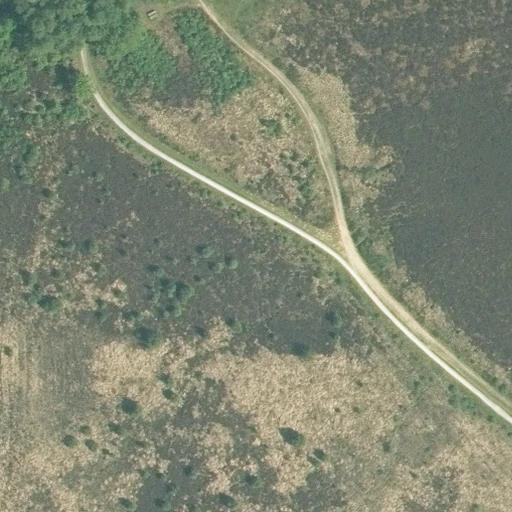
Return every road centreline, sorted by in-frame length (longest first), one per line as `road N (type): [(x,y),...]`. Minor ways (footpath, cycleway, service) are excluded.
road 1 (track): [(203,0),(308,116),(357,268)]
road 2 (track): [(357,268),(434,348),(511,412)]
